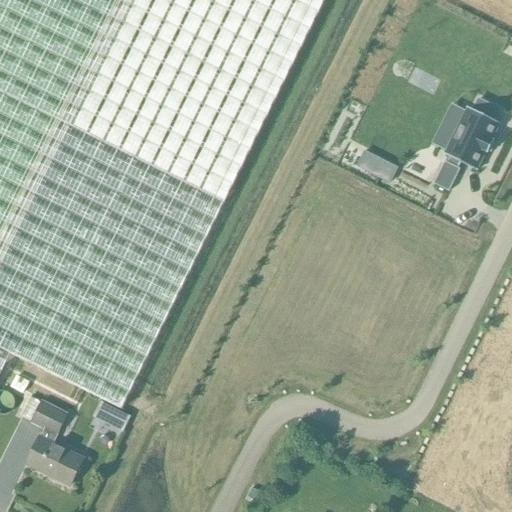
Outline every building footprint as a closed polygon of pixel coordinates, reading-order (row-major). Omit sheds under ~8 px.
[(0,0),(0,376),(12,354),(122,409),(324,0),(0,0)] [(445,162),(434,184),(449,192),(460,169),(458,168),(461,163),(476,171),(486,152),(488,153),(494,142),(492,141),(500,124),(495,121),(500,111),(478,100),(473,110),(468,108),(444,155),(450,158),(447,163),(445,162)] [(372,174),(390,183),(397,169),(379,160),(372,174)] [(27,465),(69,486),(83,460),(53,445),(69,414),(42,400),(41,402),(30,397),(21,416),(32,421),(30,424),(44,431),(27,465)] [(94,417),(122,432),(130,417),(102,402),(94,417)]
